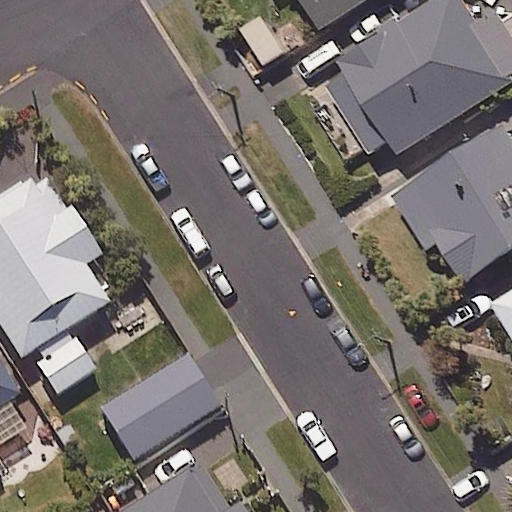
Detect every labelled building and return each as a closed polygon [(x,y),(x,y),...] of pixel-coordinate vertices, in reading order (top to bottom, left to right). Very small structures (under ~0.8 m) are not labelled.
[(366,0),(303,0),(321,28),(366,0)] [(481,0),(470,7),(465,0),(435,0),(322,71),(373,151),(392,139),(400,152),(511,81),(511,12),(497,22),(483,0),(481,0)] [(511,248),(511,136),(504,123),(395,192),(429,247),(440,240),(464,279),(511,248)] [(71,208),(46,171),(0,200),(0,313),(27,356),(114,299),(90,262),(108,251),(77,204),(71,208)] [(511,285),(491,299),(511,332),(511,285)] [(78,334),(40,360),(62,392),(100,366),(78,334)] [(0,468),(41,442),(13,398),(26,390),(0,349),(0,468)] [(226,402),(193,352),(106,408),(138,458),(226,402)] [(248,511),(244,504),(233,511),(199,452),(158,475),(165,487),(121,511),(248,511)]
